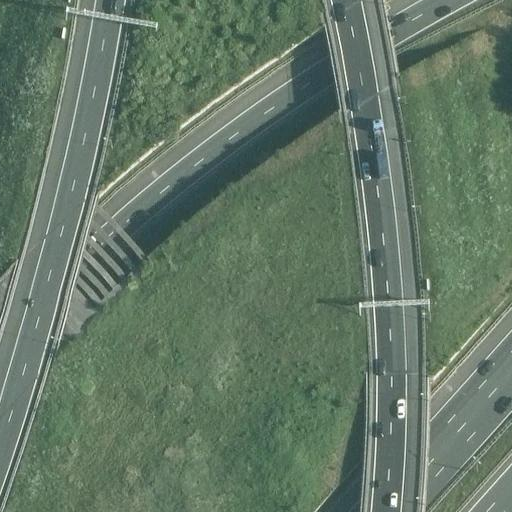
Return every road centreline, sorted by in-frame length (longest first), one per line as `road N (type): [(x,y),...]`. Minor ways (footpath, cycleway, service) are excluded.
road 1 (motorway): [(452,0),(301,88),(205,159),(116,233),(0,351)]
road 2 (motorway): [(384,511),(391,369),(381,217),(345,0)]
road 3 (motorway): [(111,0),(67,204),(0,441)]
road 4 (motorway): [(511,373),(386,511)]
